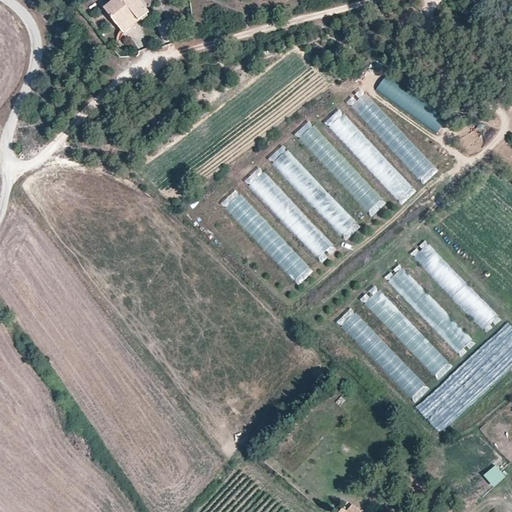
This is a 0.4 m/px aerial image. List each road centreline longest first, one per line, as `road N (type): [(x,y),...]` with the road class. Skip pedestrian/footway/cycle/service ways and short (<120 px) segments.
road 1 (track): [(0,161),(33,164),(138,67),(382,0)]
road 2 (unclassified): [(2,0),(27,20),(35,43),(5,161)]
